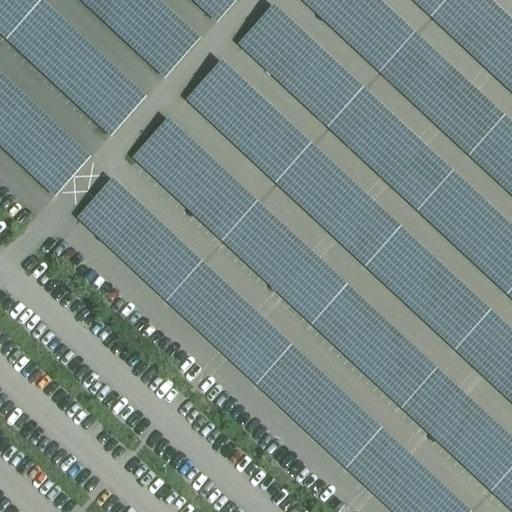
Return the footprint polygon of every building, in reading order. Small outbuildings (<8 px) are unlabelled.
[(35,0),(0,0),(0,38),(110,141),(146,102),(35,0)] [(151,0),(73,0),(164,84),(200,45),(151,0)] [(186,0),(216,27),(241,0),(186,0)] [(374,0),(296,0),(435,129),(511,200),(511,127),(471,90),(374,0)] [(511,22),(488,0),(409,0),(487,73),(511,95),(511,22)] [(274,10),(237,49),(383,185),(511,304),(511,230),(420,145),(274,10)] [(221,65),(185,104),(332,240),(478,377),(511,408),(511,334),(368,201),(221,65)] [(0,75),(0,148),(56,200),(92,161),(0,75)] [(168,123),(131,162),(278,298),(425,435),(507,511),(511,511),(511,442),(461,396),(314,259),(168,123)] [(113,183),(77,221),(223,357),(370,494),(390,511),(467,511),(406,455),(259,319),(113,183)]
